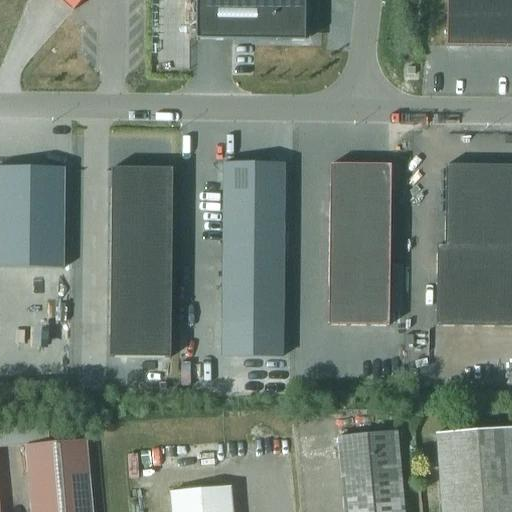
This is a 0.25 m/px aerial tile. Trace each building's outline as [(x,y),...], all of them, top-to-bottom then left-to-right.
[(73,11),(82,0),(63,0),(72,7),(71,9),(73,11)] [(195,0),(196,40),(304,42),(304,0),(195,0)] [(511,0),(446,0),(446,47),(511,47),(511,0)] [(221,325),(221,357),(282,357),(282,325),(284,164),(223,164),(221,325)] [(330,165),(327,326),(388,326),(390,190),(398,190),(398,166),(330,165)] [(436,246),(435,327),(511,327),(511,166),(446,166),(445,246),(436,246)] [(0,167),(0,268),(63,269),(64,168),(0,167)] [(111,169),(109,358),(170,358),(172,169),(111,169)] [(511,511),(511,428),(435,434),(440,511),(511,511)] [(337,437),(343,511),(402,511),(396,432),(337,437)] [(91,511),(85,440),(25,446),(31,511),(91,511)] [(231,511),(228,486),(169,492),(170,511),(231,511)]
